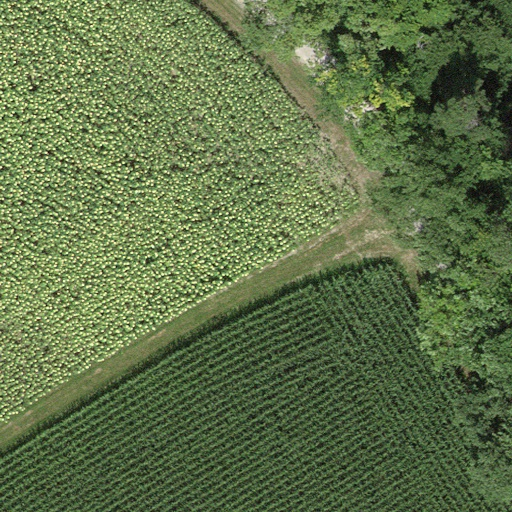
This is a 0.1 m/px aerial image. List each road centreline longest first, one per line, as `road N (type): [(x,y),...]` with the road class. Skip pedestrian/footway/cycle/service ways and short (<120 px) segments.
road 1 (track): [(0,457),(408,191)]
road 2 (track): [(308,50),(511,348)]
